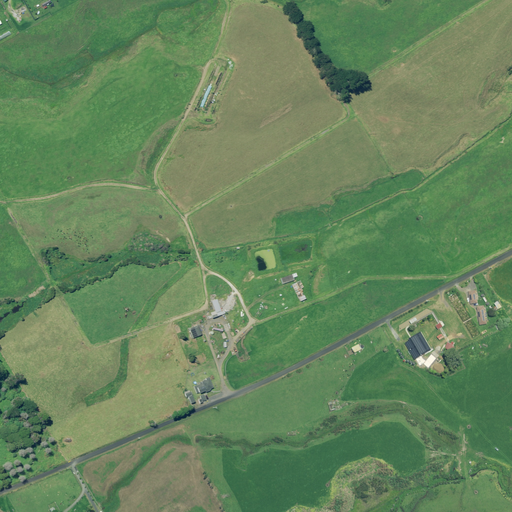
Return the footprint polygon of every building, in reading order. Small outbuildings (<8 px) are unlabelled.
[(294,280),(292,275),(281,279),(283,284),(294,280)] [(479,303),(477,290),(469,291),(471,304),(479,303)] [(217,317),(225,314),(224,311),(222,312),(217,299),(212,301),(215,311),(211,313),(213,318),(217,317)] [(488,324),(485,306),(478,307),(481,325),(488,324)] [(449,341),(450,341),(442,327),(444,326),(442,323),(437,325),(447,343),(447,342),(448,343),(446,348),(453,351),(456,345),(454,344),(455,343),(452,341),(452,343),(449,342),(449,341)] [(202,335),(198,325),(190,329),(194,338),(202,335)] [(431,348),(422,332),(410,339),(411,340),(406,343),(410,349),(411,351),(416,360),(422,356),(425,361),(436,355),(432,350),(431,348)] [(442,359),(436,355),(432,360),(436,363),(438,361),(439,362),(442,359)] [(429,368),(424,361),(421,364),(426,370),(429,368)] [(213,387),(208,378),(200,383),(201,384),(194,387),(198,395),(204,391),(205,392),(213,387)] [(194,399),(191,392),(185,394),(186,398),(188,397),(191,404),(197,401),(196,398),(194,399)]
